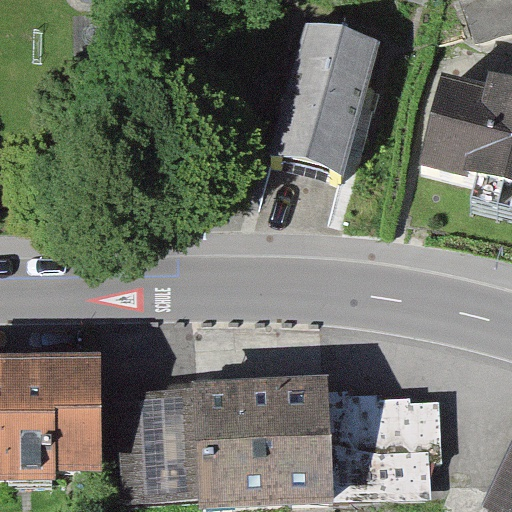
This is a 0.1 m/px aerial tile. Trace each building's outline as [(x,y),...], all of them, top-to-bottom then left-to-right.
[(383,56),(308,36),(271,173),(347,193),(383,56)] [(511,109),(443,94),(422,187),(511,206),(511,109)] [(109,365),(0,367),(0,501),(112,499),(109,365)] [(339,511),(332,387),(193,396),(200,511),(339,511)] [(511,511),(511,476),(494,511),(511,511)]
